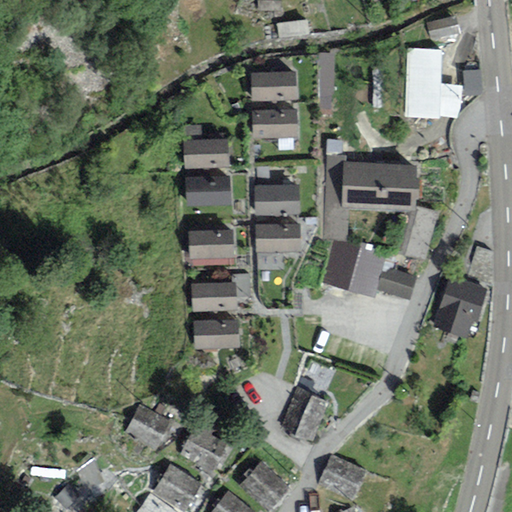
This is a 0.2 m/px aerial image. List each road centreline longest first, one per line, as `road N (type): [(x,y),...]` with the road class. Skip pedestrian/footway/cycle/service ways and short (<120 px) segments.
road 1 (residential): [(501,122),(475,122),(468,135),(466,193),(392,371),(324,446),(288,511)]
road 2 (tertiary): [(469,511),(504,342),(509,226),(501,122)]
road 3 (tertiary): [(501,122),(488,0)]
